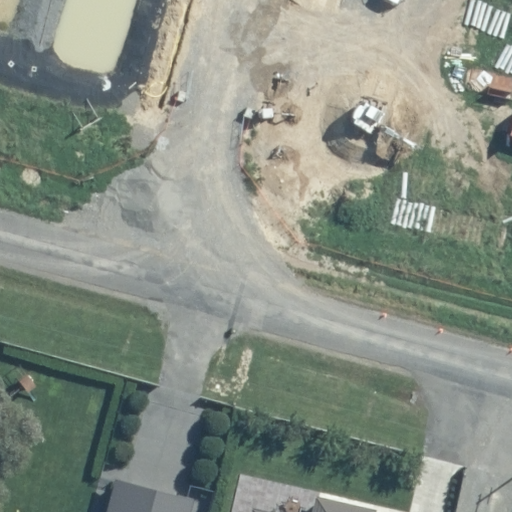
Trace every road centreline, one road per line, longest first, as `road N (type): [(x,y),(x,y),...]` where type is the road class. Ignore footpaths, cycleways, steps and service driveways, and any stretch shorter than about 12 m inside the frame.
road 1 (residential): [(150,280),(511,378)]
road 2 (residential): [(150,280),(228,0)]
road 3 (residential): [(0,240),(150,280)]
